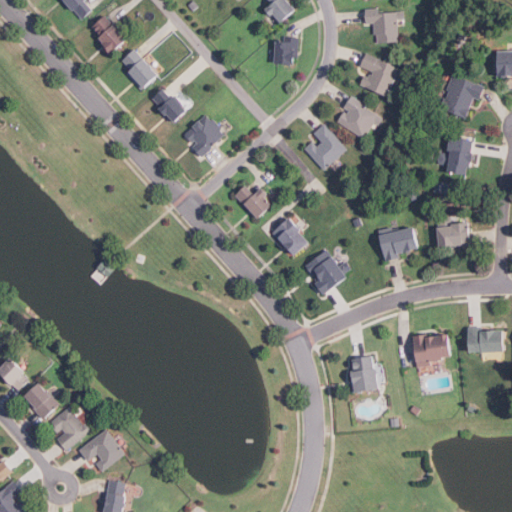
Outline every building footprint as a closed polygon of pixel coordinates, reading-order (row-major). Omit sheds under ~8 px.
[(67,0),(84,19),(98,7),(92,0),(67,0)] [(286,24),(300,7),(291,0),(271,0),(274,2),(268,10),(286,24)] [(368,24),(377,24),(377,42),(401,42),(401,13),(367,13),(368,24)] [(117,53),(131,39),(108,15),(93,28),(117,53)] [(279,63),(299,63),(299,39),(279,39),(279,63)] [(121,63),(146,89),(162,74),(137,48),(121,63)] [(511,76),(511,50),(500,50),(500,76),(511,76)] [(389,95),(401,67),(368,53),(362,66),(370,70),(363,84),(389,95)] [(477,97),(483,99),(488,86),(455,73),(442,107),(470,118),(477,97)] [(154,99),(178,122),(190,110),(167,87),(154,99)] [(337,118),(365,138),(381,115),(354,95),(337,118)] [(205,156),(228,134),(208,113),(185,134),(205,156)] [(315,133),(323,141),(318,145),(313,140),(306,146),(326,169),(350,149),(327,123),(315,133)] [(475,138),(450,138),(450,152),(441,151),(440,164),(449,164),(449,173),(475,173),(475,138)] [(262,219),(278,203),(263,188),(258,193),(250,184),(238,195),(262,219)] [(299,255),(314,240),(291,217),(275,232),(299,255)] [(467,220),(457,221),(456,217),(434,219),(438,248),(470,244),(467,220)] [(417,251),(411,226),(376,235),(382,260),(417,251)] [(351,278),(331,248),(307,264),(327,294),(351,278)] [(108,258),(114,263),(119,267),(112,275),(107,270),(102,266),(108,258)] [(484,329),(484,326),(471,326),(471,352),(508,352),(508,329),(484,329)] [(412,339),(418,366),(453,360),(448,333),(412,339)] [(378,356),(352,359),(357,393),(382,390),(378,356)] [(0,371),(21,390),(33,377),(13,358),(0,371)] [(45,419),(62,406),(42,382),(26,395),(45,419)] [(93,428),(70,406),(50,426),(72,448),(93,428)] [(104,471),(128,454),(110,428),(81,449),(90,461),(95,458),(104,471)] [(0,482),(13,473),(0,454),(0,482)] [(114,511),(124,511),(130,483),(110,479),(104,510),(114,511)] [(0,493),(0,511),(25,511),(30,508),(20,496),(25,491),(16,480),(0,493)]
